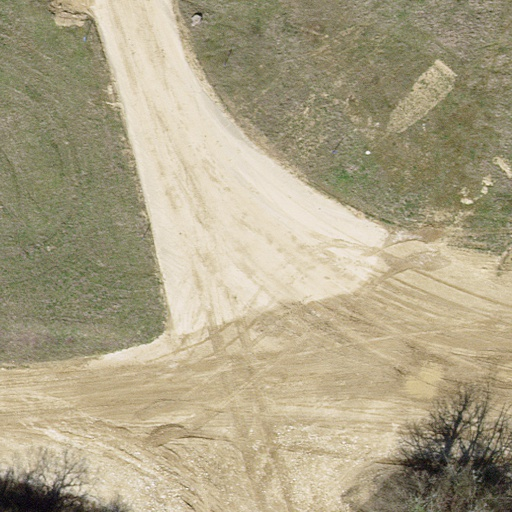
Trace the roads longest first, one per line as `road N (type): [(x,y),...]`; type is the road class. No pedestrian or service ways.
road 1 (track): [(264,397),(159,133),(126,0)]
road 2 (track): [(264,397),(0,398)]
road 3 (track): [(264,397),(511,339)]
road 4 (track): [(264,397),(511,372)]
road 5 (track): [(264,397),(511,417)]
road 6 (track): [(264,397),(215,511)]
